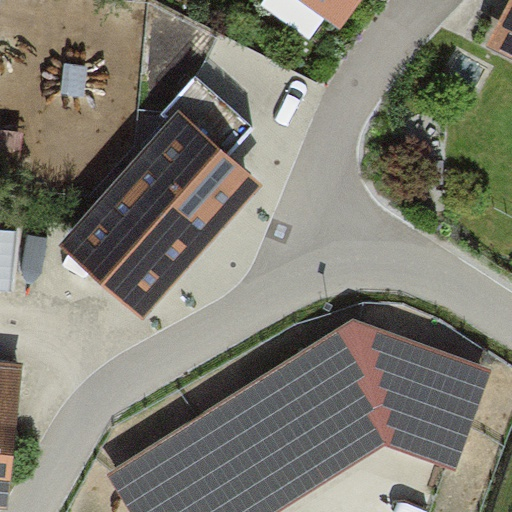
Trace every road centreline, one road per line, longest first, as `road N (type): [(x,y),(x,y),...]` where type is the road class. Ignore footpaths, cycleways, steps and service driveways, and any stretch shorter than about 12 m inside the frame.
road 1 (unclassified): [(28,511),(118,384),(340,267)]
road 2 (track): [(0,10),(142,26),(203,42),(296,92),(343,130)]
road 3 (unclassified): [(340,267),(333,179),(343,130),(378,66),(431,0)]
road 4 (unclassified): [(340,267),(392,266),(511,318)]
road 5 (track): [(175,352),(0,333)]
